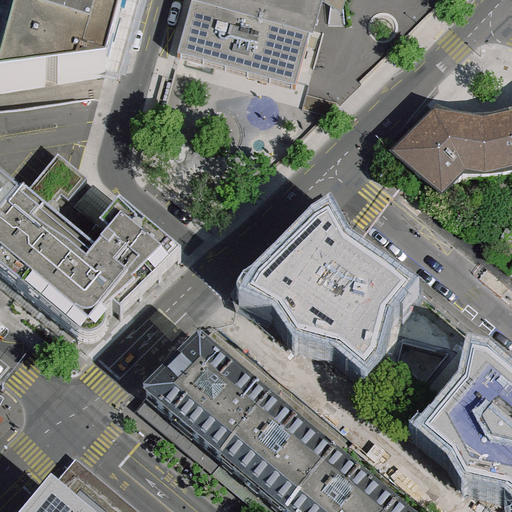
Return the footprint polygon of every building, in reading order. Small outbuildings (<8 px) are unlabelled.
[(22,0),(0,86),(0,94),(106,78),(127,0),(22,0)] [(195,0),(193,6),(311,38),(320,2),(320,0),(195,0)] [(342,0),(320,0),(320,2),(339,13),(342,0)] [(311,38),(193,6),(178,61),(296,93),(311,38)] [(504,179),(511,176),(511,124),(510,120),(481,126),(462,124),(438,117),(394,160),(444,201),(463,180),(481,181),(504,179)] [(59,160),(21,206),(44,225),(63,201),(70,206),(88,184),(59,160)] [(0,229),(21,206),(0,188),(0,229)] [(79,214),(99,230),(116,209),(96,192),(79,214)] [(79,214),(70,206),(63,201),(44,225),(93,266),(113,243),(102,233),(99,230),(79,214)] [(44,225),(21,206),(0,229),(0,280),(79,346),(87,349),(96,348),(106,342),(109,333),(106,323),(115,315),(122,322),(181,263),(120,211),(102,233),(113,243),(93,266),(44,225)] [(351,397),(421,311),(380,284),(323,228),(300,253),(265,274),(246,302),(273,325),(291,364),(308,375),(323,375),(351,397)] [(511,257),(511,235),(507,233),(497,249),(511,257)] [(222,467),(270,408),(200,350),(146,402),(222,467)] [(497,511),(511,511),(511,381),(485,355),(463,381),(428,401),(408,429),(436,452),(454,491),(470,502),(486,502),(497,511)] [(294,511),(336,463),(270,408),(222,467),(276,511),(294,511)] [(393,511),(336,463),(294,511),(393,511)] [(122,511),(74,472),(49,501),(61,511),(122,511)] [(61,511),(49,501),(40,511),(61,511)]
